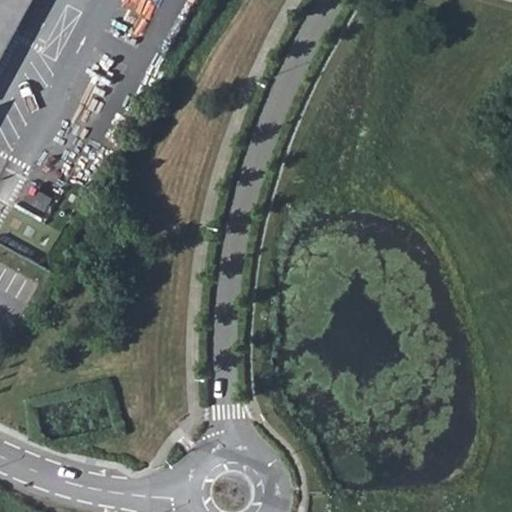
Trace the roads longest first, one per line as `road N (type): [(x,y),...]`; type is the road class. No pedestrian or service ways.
road 1 (residential): [(336,0),(259,144),(234,230),(222,320),(224,447)]
road 2 (residential): [(186,494),(105,495),(0,456)]
